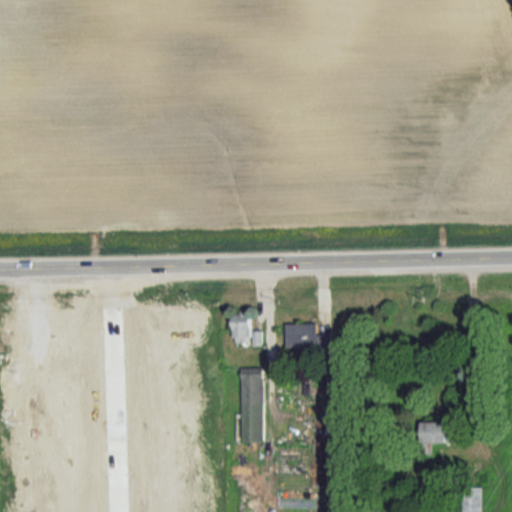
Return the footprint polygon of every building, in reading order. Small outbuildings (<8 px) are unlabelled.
[(262,331),(251,331),(251,311),(233,311),(233,345),(262,345),(262,331)] [(317,323),(287,323),(287,352),(333,352),(333,334),(317,334),(317,323)] [(49,334),(30,334),(30,349),(49,349),(49,334)] [(65,377),(115,377),(115,356),(65,356),(65,377)] [(264,443),(263,369),(242,369),(242,443),(264,443)] [(460,444),(460,422),(422,422),(422,454),(433,454),(433,444),(460,444)] [(482,511),(482,487),(460,487),(460,511),(482,511)]
